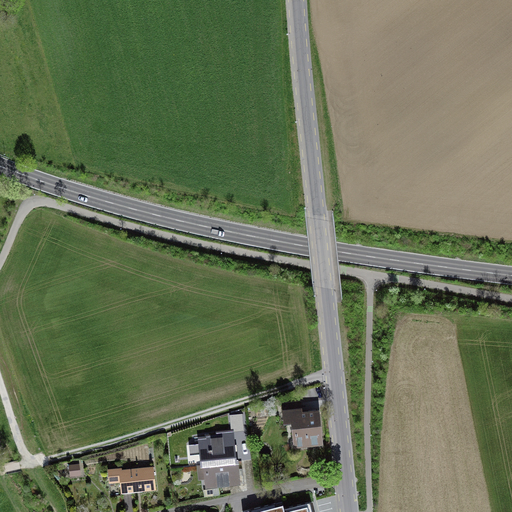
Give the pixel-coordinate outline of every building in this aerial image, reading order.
[(303,401),(278,404),(282,431),(293,429),(296,450),(323,446),(320,417),(305,419),(303,401)] [(223,428),(231,427),(230,413),(221,414),(223,428)] [(201,465),(204,465),(234,462),(231,433),(198,436),(201,465)] [(237,461),(234,462),(204,465),(207,487),(240,483),(237,461)] [(80,467),(69,468),(70,478),(81,477),(80,467)] [(123,470),(107,472),(108,487),(120,486),(121,497),(156,494),(154,473),(123,475),(123,470)] [(283,502),(248,511),(312,511),(310,502),(285,509),(283,502)]
